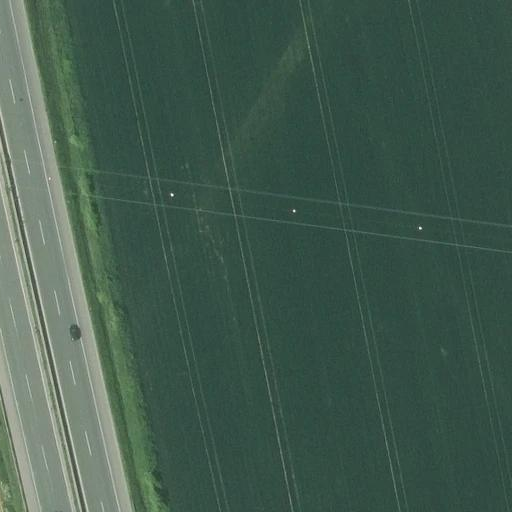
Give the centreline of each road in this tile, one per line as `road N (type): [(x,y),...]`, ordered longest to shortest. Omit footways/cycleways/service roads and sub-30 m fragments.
road 1 (motorway): [(102,511),(0,30)]
road 2 (motorway): [(0,264),(54,511)]
